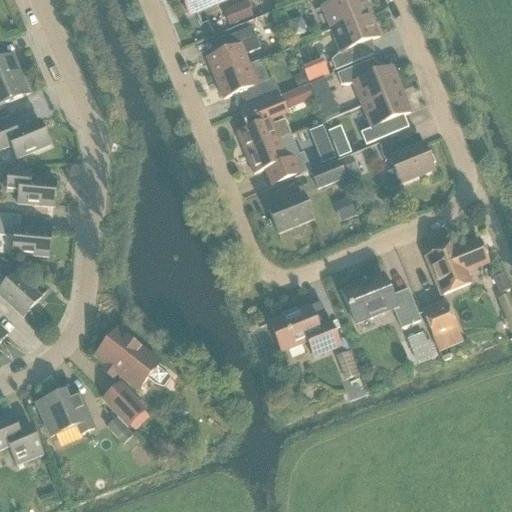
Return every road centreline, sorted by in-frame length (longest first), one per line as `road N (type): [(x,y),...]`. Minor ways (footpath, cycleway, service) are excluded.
road 1 (residential): [(467,170),(465,192),(444,217),(299,277),(271,273),(250,253),(146,0)]
road 2 (residential): [(0,386),(31,373),(71,339),(86,298),(98,148),(38,0)]
road 3 (residential): [(397,0),(467,170)]
